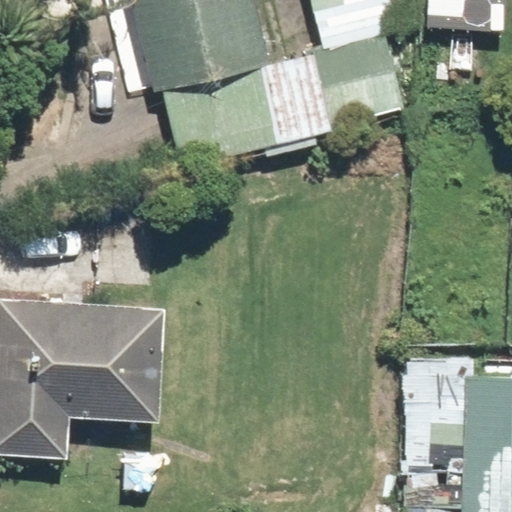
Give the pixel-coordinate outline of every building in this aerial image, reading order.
[(335,134),(313,48),(267,60),(251,0),(102,0),(129,100),(157,93),(178,175),(335,134)] [(300,0),(313,48),(335,134),(404,116),(383,36),(425,25),(418,0),(300,0)] [(507,9),(507,0),(469,0),(469,8),(507,9)] [(158,307),(0,299),(0,458),(60,461),(62,418),(153,422),(158,307)] [(511,511),(511,379),(466,377),(467,359),(401,356),(393,511),(511,511)] [(150,451),(102,448),(99,493),(148,496),(150,451)]
